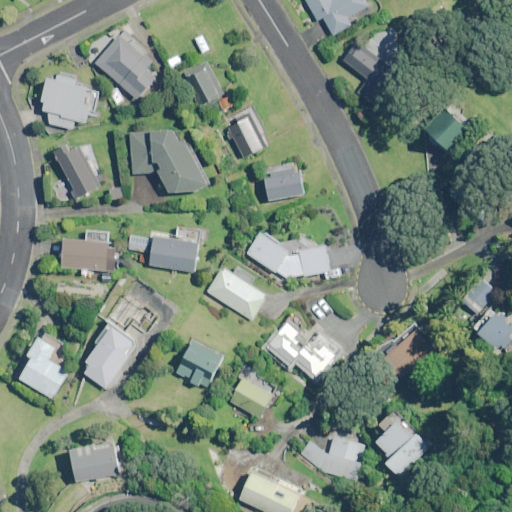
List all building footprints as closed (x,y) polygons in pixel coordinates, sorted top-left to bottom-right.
[(304,0),(317,23),(322,21),(332,38),(352,27),(348,19),(371,7),(367,0),(304,0)] [(157,59),(125,31),(96,64),(138,101),(157,78),(148,70),(157,59)] [(210,51),(203,36),(195,40),(203,54),(210,51)] [(343,65),(364,75),(350,103),(372,114),(397,64),(396,64),(355,43),(343,65)] [(201,107),(215,100),(222,113),(233,107),(226,94),(208,60),(183,74),(201,107)] [(77,81),(59,76),(51,80),(43,111),(52,113),(49,124),(73,130),(75,121),(87,124),(91,109),(96,111),(101,90),(76,84),(77,81)] [(252,110),(228,122),(246,159),(270,147),(252,110)] [(174,130),(158,132),(129,133),(131,176),(160,175),(172,194),(196,194),(212,185),(186,142),(182,144),(174,130)] [(56,152),(68,176),(52,184),(63,206),(79,199),(104,187),(100,178),(106,175),(90,142),(70,151),(68,146),(56,152)] [(301,164),(265,171),(266,176),(271,204),(307,196),(302,169),(301,164)] [(124,199),(122,188),(111,189),(113,201),(124,199)] [(89,231),(88,243),(67,241),(64,268),(82,270),(82,275),(89,276),(90,271),(115,273),(118,246),(119,234),(89,231)] [(279,274),(286,278),(289,280),(304,278),(307,278),(335,272),(330,247),(300,253),(300,255),(291,255),(292,253),(261,234),(248,254),(279,274)] [(200,245),(156,238),(152,267),(196,274),(200,245)] [(239,266),(233,274),(225,268),(209,292),(253,322),(269,298),(253,287),(258,279),(239,266)] [(178,306),(140,277),(130,290),(168,319),(178,306)] [(498,292),(487,282),(469,302),(480,312),(498,292)] [(511,335),(511,327),(491,309),(473,330),(497,352),(511,335)] [(298,338),(302,333),(288,321),(266,346),(291,368),(296,363),(318,382),(335,362),(345,351),(320,330),(318,328),(305,343),(298,338)] [(394,337),(400,344),(383,359),(401,380),(437,350),(419,329),(417,330),(411,323),(394,337)] [(127,355),(136,341),(142,333),(133,327),(128,335),(114,326),(81,372),(107,391),(131,357),(127,355)] [(57,349),(38,338),(15,376),(54,399),(70,373),(50,361),(57,349)] [(226,357),(194,341),(176,375),(207,391),(226,357)] [(278,394),(245,374),(229,402),(262,421),(278,394)] [(386,432),(369,449),(400,480),(433,447),(395,408),(378,425),(386,432)] [(365,448),(332,436),(326,453),(311,440),(299,453),(319,471),(321,471),(357,485),(366,463),(360,460),(365,448)] [(98,448),(97,446),(69,448),(73,484),(119,480),(116,446),(98,448)] [(293,511),(301,495),(253,473),(240,500),(265,511),(293,511)]
